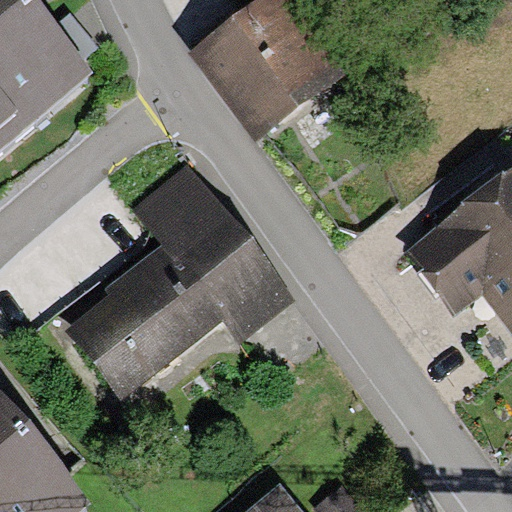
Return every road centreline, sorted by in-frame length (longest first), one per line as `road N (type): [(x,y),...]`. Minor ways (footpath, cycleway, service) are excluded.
road 1 (residential): [(171,84),(499,511)]
road 2 (residential): [(171,84),(0,238)]
